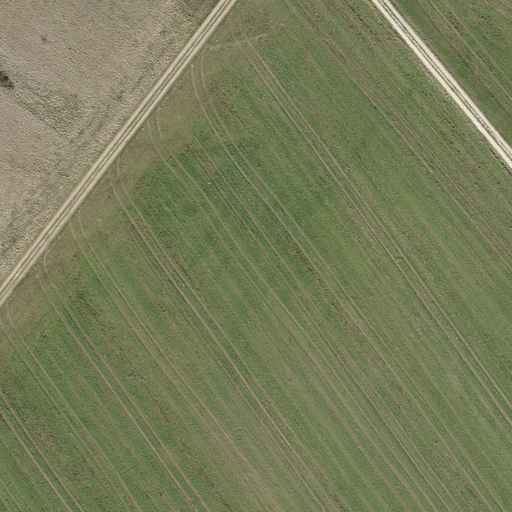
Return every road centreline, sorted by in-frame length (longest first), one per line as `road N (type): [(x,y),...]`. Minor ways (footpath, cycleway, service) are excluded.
road 1 (track): [(0,297),(229,0)]
road 2 (track): [(511,156),(380,0)]
